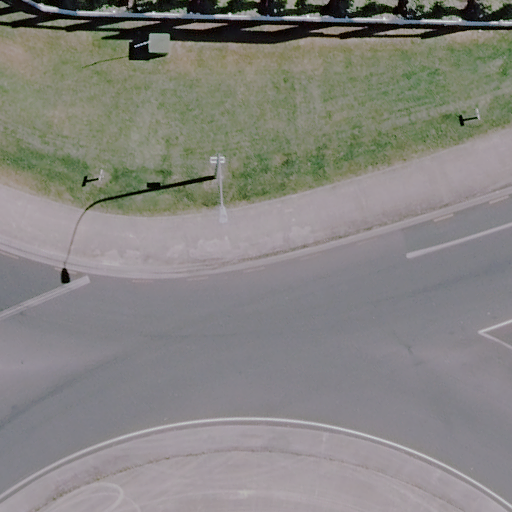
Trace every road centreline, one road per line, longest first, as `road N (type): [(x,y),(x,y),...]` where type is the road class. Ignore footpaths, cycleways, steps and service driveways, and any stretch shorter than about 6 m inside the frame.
road 1 (primary): [(267,357),(511,259)]
road 2 (primary): [(267,357),(435,405),(511,444)]
road 3 (primary): [(102,376),(158,362),(267,357)]
